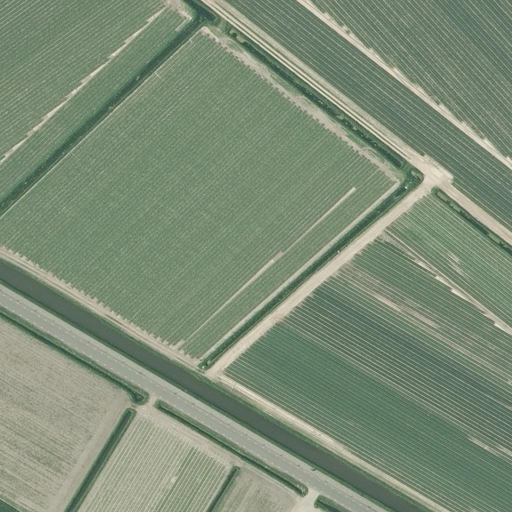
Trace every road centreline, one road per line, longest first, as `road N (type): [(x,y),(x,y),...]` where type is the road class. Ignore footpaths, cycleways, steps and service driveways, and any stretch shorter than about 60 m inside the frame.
road 1 (unclassified): [(362,511),(0,298)]
road 2 (track): [(420,167),(207,0)]
